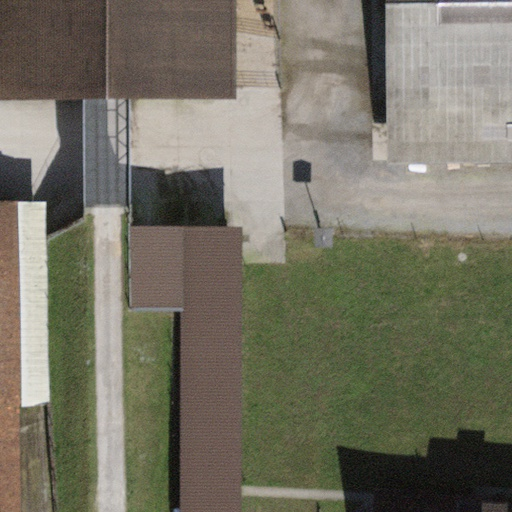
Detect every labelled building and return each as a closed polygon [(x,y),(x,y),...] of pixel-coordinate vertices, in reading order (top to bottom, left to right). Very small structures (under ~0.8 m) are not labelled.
[(0,0),(0,104),(109,102),(241,99),(238,0),(0,0)] [(511,0),(393,0),(395,166),(511,166),(511,0)] [(56,193),(0,192),(0,511),(23,511),(24,396),(54,396),(56,193)] [(243,511),(247,231),(139,230),(138,313),(190,314),(187,511),(243,511)] [(511,511),(511,497),(376,490),(374,511),(511,511)]
